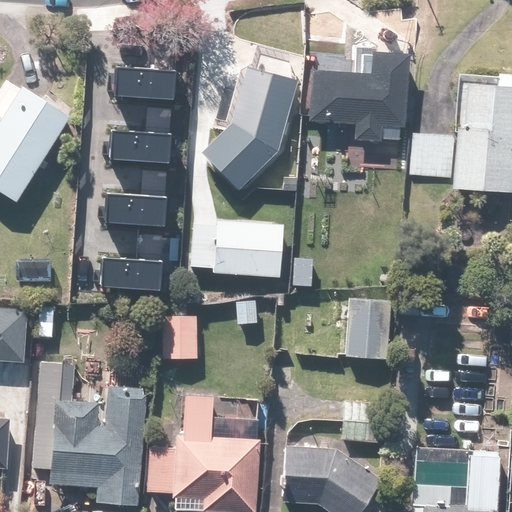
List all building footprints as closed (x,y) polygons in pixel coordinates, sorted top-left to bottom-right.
[(377,52),(376,72),(316,68),(313,121),(357,123),(356,139),(383,140),(383,125),(409,127),(411,93),(413,55),(377,52)] [(282,148),(301,81),(250,67),(235,126),(202,152),(241,188),(282,148)] [(117,71),(115,97),(173,100),(175,74),(117,71)] [(0,118),(0,190),(19,202),(72,115),(24,85),(22,88),(7,79),(0,90),(0,116),(1,117),(0,118)] [(511,192),(511,85),(462,82),(458,135),(455,180),(455,188),(511,192)] [(455,180),(458,135),(413,132),(410,177),(455,180)] [(110,133),(108,159),(166,163),(168,136),(110,133)] [(111,195),(109,221),(167,224),(169,198),(111,195)] [(193,217),(190,265),(215,267),(215,272),(284,277),(288,224),(193,217)] [(314,258),(295,257),(293,285),(313,286),(314,258)] [(102,260),(100,286),(158,289),(160,263),(102,260)] [(392,298),(349,296),(347,356),(389,358),(392,298)] [(0,364),(25,367),(26,355),(29,307),(0,305),(0,364)] [(199,358),(201,316),(165,316),(164,357),(199,358)] [(141,505),(149,388),(111,386),(109,417),(98,416),(99,399),(72,398),(74,365),(43,362),(35,468),(52,469),(51,484),(100,487),(99,502),(141,505)] [(246,511),(255,511),(260,437),(215,435),(217,399),(185,397),(183,430),(178,430),(177,445),(152,444),(149,491),(172,493),(172,498),(204,499),(204,510),(246,511)] [(386,406),(341,402),(338,438),(383,442),(386,406)] [(0,465),(8,466),(10,417),(0,416),(0,465)] [(341,447),(287,445),(284,503),(320,504),(331,511),(361,511),(383,478),(341,447)] [(411,511),(500,511),(503,449),(414,446),(412,511),(411,511)]
